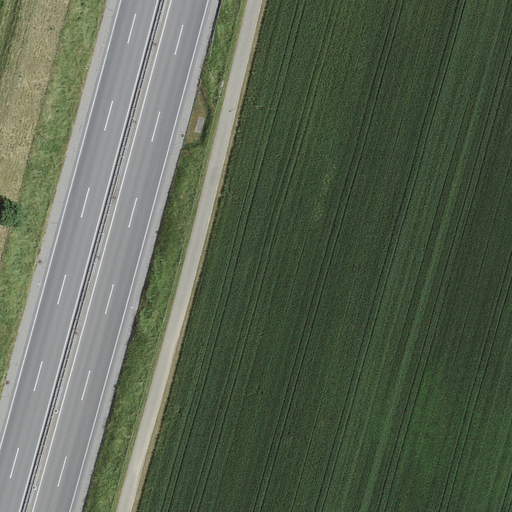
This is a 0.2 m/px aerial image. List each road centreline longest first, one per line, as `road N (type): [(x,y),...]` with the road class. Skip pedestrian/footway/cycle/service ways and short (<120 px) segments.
road 1 (motorway): [(50,511),(188,0)]
road 2 (motorway): [(137,0),(0,509)]
